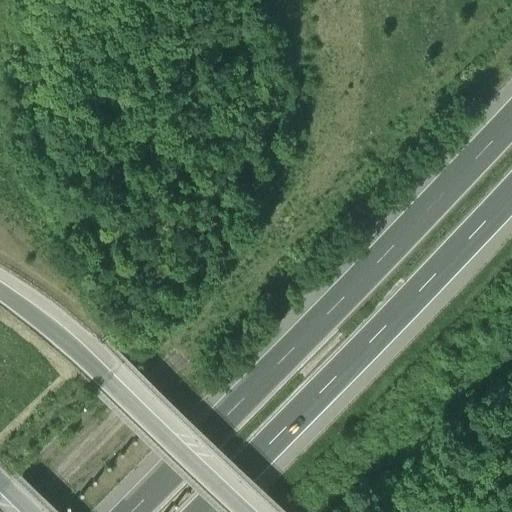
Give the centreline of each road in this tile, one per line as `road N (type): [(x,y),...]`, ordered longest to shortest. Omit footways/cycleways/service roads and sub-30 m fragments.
road 1 (motorway): [(511,121),(133,511)]
road 2 (motorway): [(202,511),(511,196)]
road 3 (primary): [(252,511),(49,321),(0,287)]
road 4 (track): [(26,511),(249,288)]
